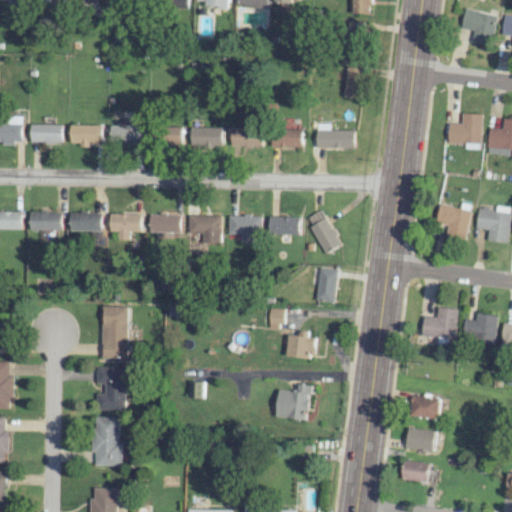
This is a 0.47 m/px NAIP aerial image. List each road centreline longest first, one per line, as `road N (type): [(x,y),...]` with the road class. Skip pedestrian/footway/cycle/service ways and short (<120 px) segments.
road 1 (primary): [(418,0),(353,511)]
road 2 (residential): [(396,183),(0,175)]
road 3 (residential): [(50,511),(52,324)]
road 4 (residential): [(511,280),(385,264)]
